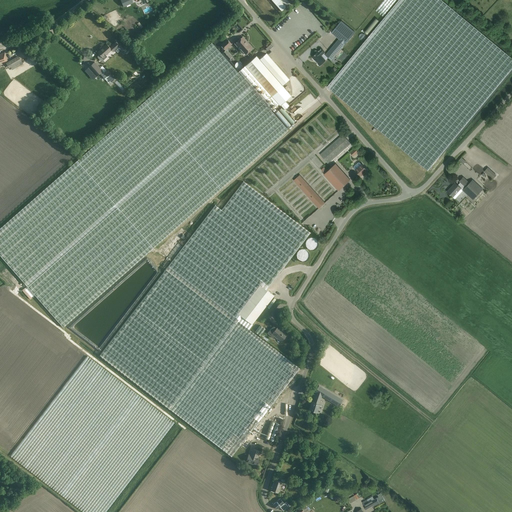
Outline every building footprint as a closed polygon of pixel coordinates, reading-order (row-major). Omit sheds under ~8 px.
[(511,67),(511,58),(460,15),(441,0),(398,0),(326,87),(427,170),(511,67)] [(339,38),(325,55),(331,60),(354,32),(341,21),(331,32),(339,38)] [(246,54),(252,49),(245,41),(246,40),(243,37),(235,44),(237,46),(238,46),(246,54)] [(228,39),(221,46),(225,50),(232,44),(228,39)] [(112,50),(113,51),(115,50),(117,51),(120,48),(120,49),(123,45),(117,40),(114,44),(115,44),(110,48),(107,44),(98,52),(100,54),(98,56),(98,57),(101,61),(103,61),(107,57),(106,55),(112,50)] [(289,79),(266,53),(259,59),(257,56),(254,58),(251,60),(238,72),(212,43),(0,227),(0,254),(63,327),(288,130),(265,103),(272,96),(280,105),(281,105),(285,109),(289,105),(285,101),(291,96),(282,85),(289,79)] [(324,53),(321,49),(317,52),(317,51),(316,51),(315,51),(313,52),(313,53),(314,54),(311,57),(312,57),(317,62),(316,62),(319,66),(325,60),(321,56),(324,53)] [(21,62),(19,58),(9,64),(11,68),(21,62)] [(88,67),(96,76),(103,71),(95,62),(88,67)] [(299,107),(295,111),(299,115),(303,111),(299,107)] [(283,112),(280,115),(289,126),(293,123),(296,126),(299,124),(287,109),(284,112),(283,112)] [(327,163),(350,143),(342,135),(319,155),(327,163)] [(367,170),(362,164),(361,165),(358,162),(353,167),(355,170),(360,176),(367,170)] [(338,190),(350,180),(339,167),(327,178),(338,190)] [(498,172),(496,175),(487,167),(484,171),(493,179),(489,184),(491,186),(495,181),(496,182),(501,176),(498,172)] [(325,203),(300,176),(294,181),(319,208),(325,203)] [(452,197),(460,189),(473,200),(482,189),(472,180),(469,183),(463,178),(459,181),(460,183),(457,185),(455,183),(446,192),(452,197)] [(214,205),(99,356),(231,457),(241,445),(261,419),(300,368),(248,329),(274,295),(266,289),(309,232),(242,181),(221,210),(214,205)] [(274,336),(276,338),(277,339),(278,339),(281,341),(286,335),(277,327),(276,329),(273,326),(267,333),(273,338),(274,336)] [(265,336),(269,330),(265,327),(261,333),(265,336)] [(339,405),(343,399),(319,386),(315,392),(316,393),(322,396),(339,405)] [(319,404),(322,396),(316,393),(313,402),(317,403),(317,404),(319,404)] [(313,402),(312,402),(309,410),(315,411),(319,413),(322,405),(319,404),(317,404),(317,403),(313,402)] [(271,433),(275,426),(265,421),(260,430),(264,433),(266,430),(271,433)] [(276,423),(275,428),(279,429),(275,442),(278,443),(283,425),(276,423)] [(15,458),(29,468),(37,457),(33,455),(35,452),(34,451),(36,448),(34,446),(36,443),(29,438),(15,458)] [(249,455),(246,462),(251,463),(256,465),(257,464),(259,458),(257,458),(260,451),(253,449),(250,455),(249,455)] [(275,480),(271,490),(278,492),(282,482),(287,484),(289,480),(278,476),(277,480),(275,480)] [(86,511),(108,511),(110,509),(100,508),(100,505),(107,496),(108,497),(111,496),(113,498),(109,501),(108,500),(110,504),(112,502),(112,508),(117,505),(123,492),(121,492),(121,495),(117,495),(117,493),(114,495),(111,495),(112,483),(110,481),(89,507),(85,505),(85,507),(87,509),(86,511)] [(384,501),(382,498),(380,493),(377,495),(378,497),(368,503),(366,500),(362,503),(365,509),(378,502),(379,503),(384,501)] [(284,511),(288,507),(280,498),(273,505),(277,509),(280,507),(284,511)]
